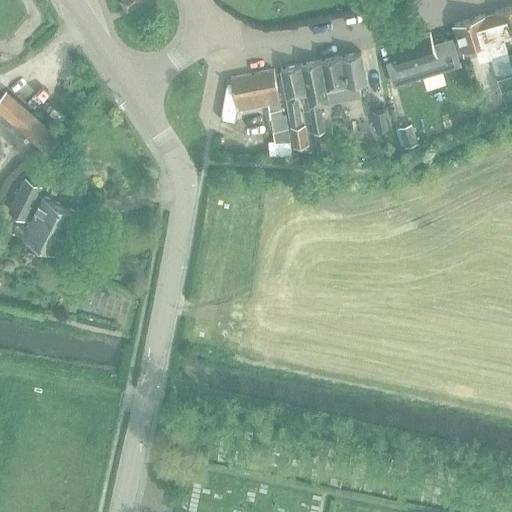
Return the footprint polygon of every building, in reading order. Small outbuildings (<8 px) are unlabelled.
[(511,5),(494,11),(495,13),(502,36),(511,32),(511,5)] [(502,36),(495,13),(485,16),(484,14),(453,23),(461,50),(476,45),(480,60),(492,57),(497,76),(511,71),(511,69),(511,66),(508,55),(502,36)] [(397,65),(389,68),(394,84),(421,75),(416,60),(436,54),(441,69),(460,63),(452,38),(434,43),(430,32),(390,44),(397,65)] [(362,51),(341,55),(350,99),(362,96),(361,90),(359,83),(368,82),(362,51)] [(330,103),(350,99),(341,55),(321,59),(330,103)] [(320,105),(330,103),(321,59),(301,63),(308,93),(310,105),(308,105),(314,131),(325,129),(320,105)] [(301,63),(281,68),(287,98),(293,125),(298,145),(311,142),(307,122),(304,123),(299,95),(308,93),(301,63)] [(511,65),(511,66),(511,69),(511,71),(497,76),(502,90),(511,87),(511,65)] [(286,113),(284,114),(274,69),(231,78),(232,81),(228,81),(221,119),(236,121),(239,108),(270,102),(275,140),(268,140),(270,154),(292,155),(286,113)] [(42,109),(37,115),(7,89),(0,97),(0,110),(46,151),(65,129),(42,109)] [(387,107),(373,109),(376,125),(390,123),(387,107)] [(405,125),(399,127),(405,145),(414,143),(408,124),(405,125)] [(26,176),(9,209),(25,217),(26,215),(31,217),(23,231),(57,248),(64,234),(67,227),(76,210),(43,193),(42,195),(38,192),(42,184),(26,176)] [(391,468),(406,472),(408,461),(393,457),(391,468)]
